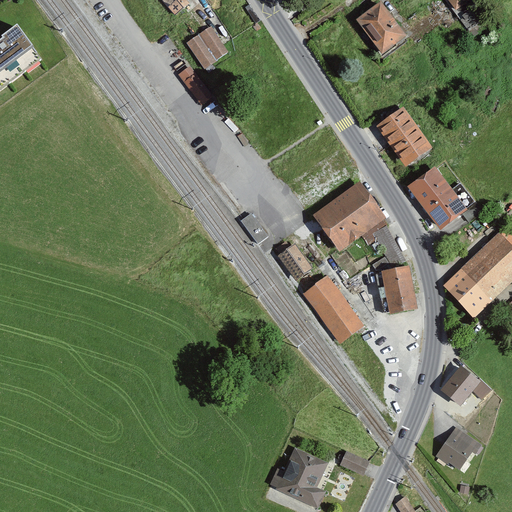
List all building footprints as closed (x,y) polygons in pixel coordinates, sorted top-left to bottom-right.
[(164,0),(173,11),(183,3),(180,0),(164,0)] [(360,17),(383,50),(403,36),(380,3),(360,17)] [(209,24),(186,40),(205,68),(228,52),(209,24)] [(16,32),(0,44),(0,95),(41,64),(16,32)] [(180,74),(201,104),(211,97),(189,67),(180,74)] [(403,107),(378,123),(405,165),(431,148),(403,107)] [(436,167),(411,185),(440,227),(466,209),(436,167)] [(316,212),(339,244),(382,215),(359,182),(316,212)] [(256,244),(267,236),(252,214),(240,222),(256,244)] [(448,285),(474,312),(511,275),(511,243),(502,233),(448,285)] [(296,279),(311,269),(293,244),(279,254),(296,279)] [(385,270),(391,307),(414,303),(407,266),(385,270)] [(360,327),(325,278),(306,291),(341,340),(360,327)] [(463,365),(443,386),(459,400),(479,379),(463,365)] [(451,425),(437,446),(457,460),(471,438),(451,425)] [(270,484),(315,504),(321,491),(312,486),(323,461),(288,445),(270,484)] [(340,460),(363,469),(367,459),(345,449),(340,460)] [(396,501),(404,511),(406,511),(413,508),(404,495),(396,501)]
